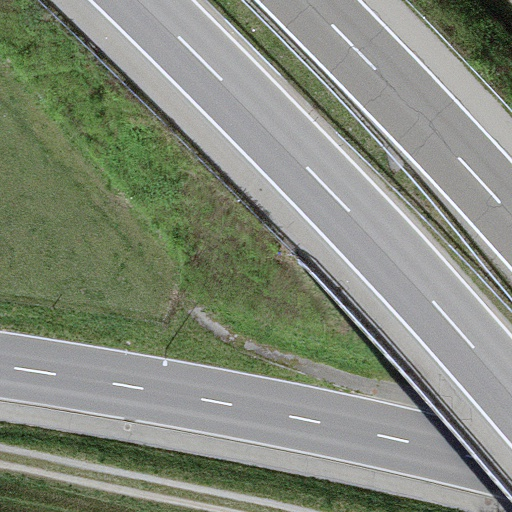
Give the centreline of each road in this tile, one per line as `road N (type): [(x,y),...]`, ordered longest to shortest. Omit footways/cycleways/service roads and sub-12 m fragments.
road 1 (motorway): [(139,0),(349,213),(511,396)]
road 2 (secondary): [(511,466),(306,418),(0,365)]
road 3 (motorway): [(511,215),(307,0)]
road 4 (track): [(263,511),(0,456)]
